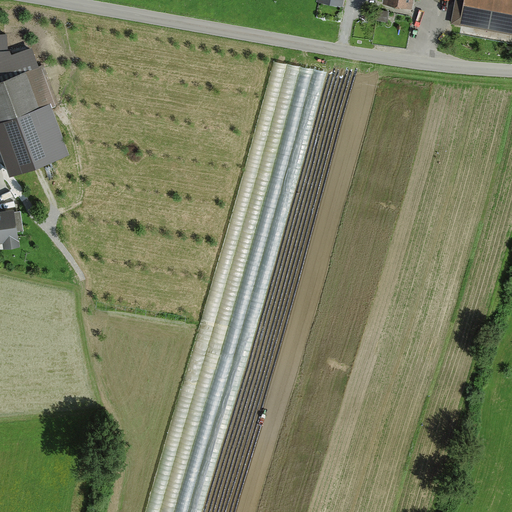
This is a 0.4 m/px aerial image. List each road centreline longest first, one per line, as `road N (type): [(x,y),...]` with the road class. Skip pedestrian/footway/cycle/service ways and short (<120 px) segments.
road 1 (unclassified): [(52,0),(374,57),(511,71)]
road 2 (track): [(44,220),(76,270),(95,383),(121,435),(114,511)]
road 3 (track): [(0,170),(44,220),(53,201),(41,166)]
